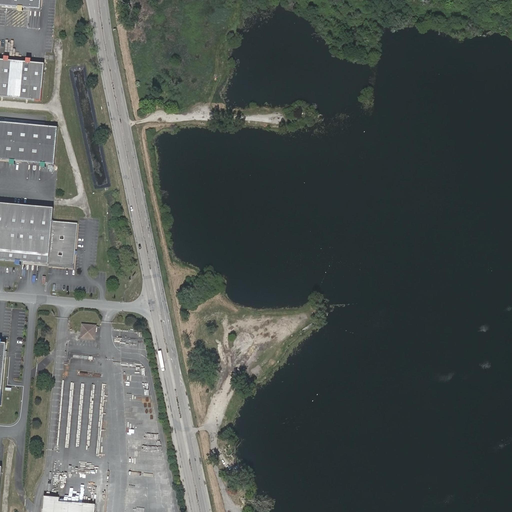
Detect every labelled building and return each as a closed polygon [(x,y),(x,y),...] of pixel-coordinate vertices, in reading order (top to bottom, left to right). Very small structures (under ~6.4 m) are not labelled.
[(0,0),(0,5),(43,9),(43,0),(0,0)] [(47,62),(0,57),(0,95),(44,99),(47,62)] [(61,125),(0,119),(0,157),(58,162),(61,125)] [(54,206),(0,201),(0,257),(50,262),(49,265),(62,266),(66,266),(74,264),(78,223),(52,221),(54,206)] [(95,326),(83,325),(81,337),(94,339),(95,326)] [(95,511),(96,502),(60,499),(60,495),(44,493),(42,511),(95,511)] [(171,511),(172,498),(133,495),(132,501),(129,501),(127,511),(171,511)]
